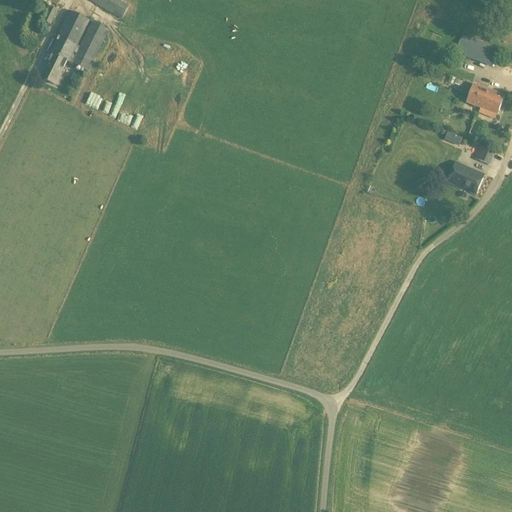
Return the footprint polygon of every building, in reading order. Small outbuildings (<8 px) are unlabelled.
[(124,0),(87,0),(114,16),(122,20),(129,7),(123,3),(124,0)] [(50,26),(58,11),(55,9),(51,7),(44,22),(50,26)] [(69,11),(57,36),(56,35),(47,52),(52,54),(40,78),(56,86),(68,61),(69,62),(88,72),(108,30),(92,22),(80,47),(77,45),(89,21),(69,11)] [(455,54),(493,68),(494,63),(500,49),(462,35),(457,50),(455,54)] [(99,110),(107,88),(93,83),(86,105),(99,110)] [(504,96),(474,84),(467,104),(497,115),(504,96)] [(118,122),(130,125),(134,110),(122,107),(118,122)] [(461,146),(465,137),(450,131),(446,140),(461,146)] [(471,156),(475,157),(474,159),(490,166),(496,153),(482,147),(482,145),(477,143),(471,156)] [(456,162),(447,183),(459,189),(475,196),(485,175),(456,162)]
